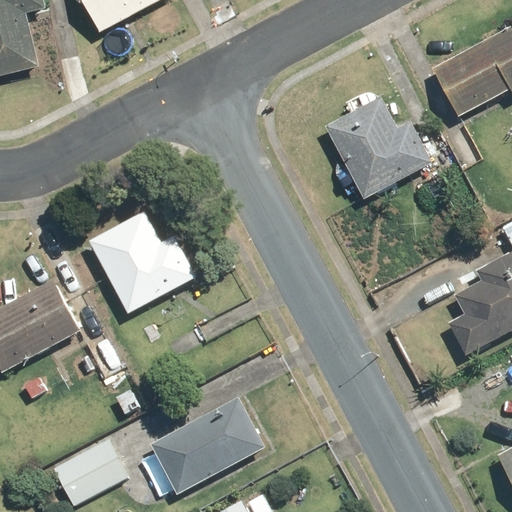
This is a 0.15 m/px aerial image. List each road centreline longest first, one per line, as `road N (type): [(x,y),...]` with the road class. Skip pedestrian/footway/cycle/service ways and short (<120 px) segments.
road 1 (residential): [(429,511),(205,91)]
road 2 (residential): [(0,175),(44,167),(205,91)]
road 3 (residential): [(205,91),(368,0)]
